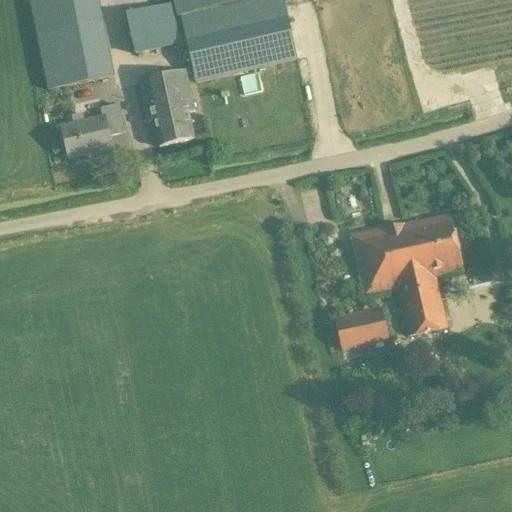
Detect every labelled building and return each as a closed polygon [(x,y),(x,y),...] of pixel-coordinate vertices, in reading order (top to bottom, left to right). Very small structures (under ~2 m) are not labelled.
[(98,0),(29,0),(36,33),(48,92),(114,78),(103,20),(102,20),(98,0)] [(176,0),(180,19),(261,0),(176,0)] [(135,57),(180,46),(170,5),(126,14),(135,57)] [(297,61),(285,7),(183,31),(195,84),(297,61)] [(148,127),(153,125),(159,148),(194,140),(188,114),(195,113),(185,72),(138,83),(148,127)] [(75,121),(76,126),(61,129),(68,160),(111,151),(107,133),(111,132),(112,134),(127,130),(121,103),(108,106),(111,118),(86,123),(85,119),(75,121)] [(408,339),(446,330),(435,279),(462,273),(449,216),(383,231),(383,229),(350,237),(364,298),(396,291),(408,339)] [(382,308),(333,319),(342,354),(390,344),(382,308)]
